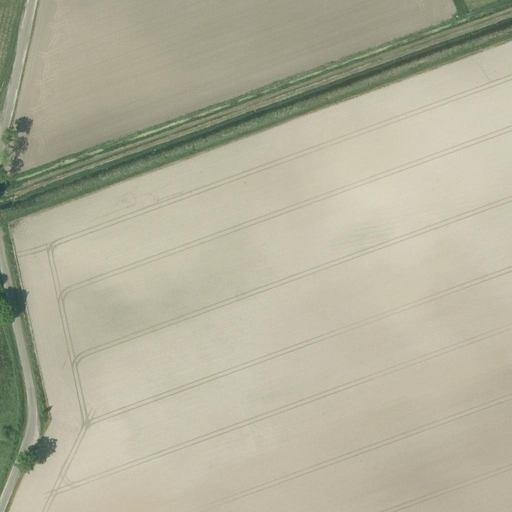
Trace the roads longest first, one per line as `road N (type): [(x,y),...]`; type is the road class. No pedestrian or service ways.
road 1 (unclassified): [(0,509),(31,421),(0,249)]
road 2 (unclassified): [(0,125),(29,0)]
